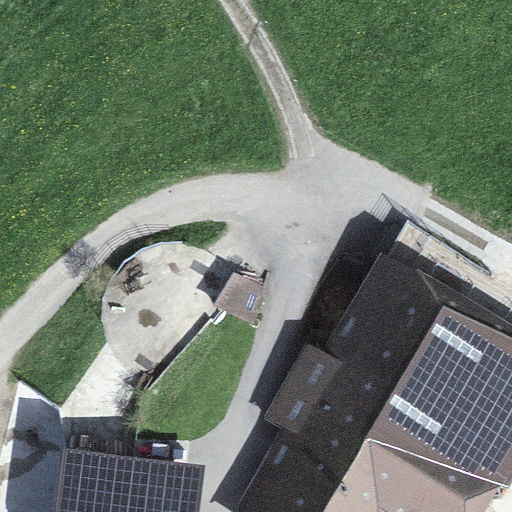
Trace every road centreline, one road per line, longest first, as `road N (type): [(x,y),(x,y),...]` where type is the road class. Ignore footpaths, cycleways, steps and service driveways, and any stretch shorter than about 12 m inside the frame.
road 1 (track): [(304,186),(422,203),(511,250)]
road 2 (track): [(304,186),(280,85),(227,0)]
road 3 (track): [(226,511),(233,448),(276,327)]
